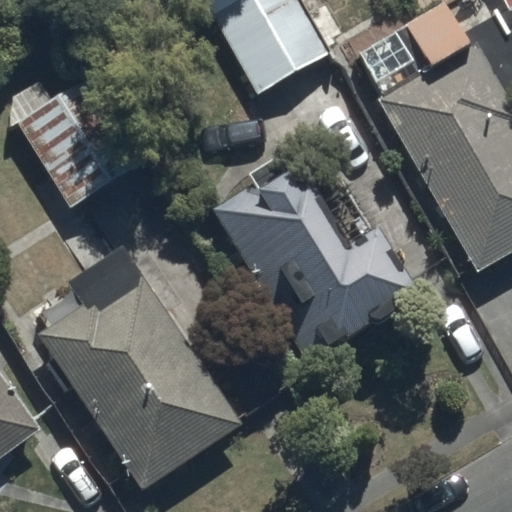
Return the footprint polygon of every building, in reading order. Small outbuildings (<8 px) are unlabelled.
[(303,0),(202,0),(257,92),(332,47),(303,0)] [(511,102),(452,0),(450,0),(403,27),(427,68),(377,95),(480,274),(511,255),(511,117),(511,102)] [(96,67),(18,116),(75,208),(153,158),(96,67)] [(257,177),(211,204),(302,360),(422,290),(380,218),(355,233),(309,154),(289,166),(280,151),(252,168),(257,177)] [(86,299),(40,329),(143,486),(244,419),(125,239),(70,275),(86,299)] [(0,366),(0,460),(44,430),(0,366)]
